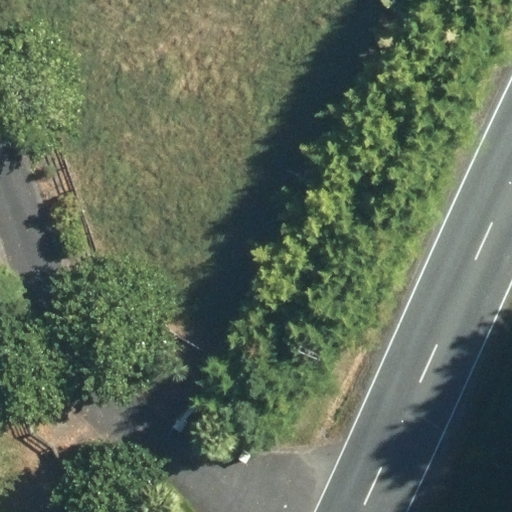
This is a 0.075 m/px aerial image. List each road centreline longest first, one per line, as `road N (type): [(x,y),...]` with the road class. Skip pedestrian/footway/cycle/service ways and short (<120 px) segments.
road 1 (unknown): [(391,506),(169,407),(84,353),(27,245),(0,163)]
road 2 (tertiary): [(511,246),(388,511)]
